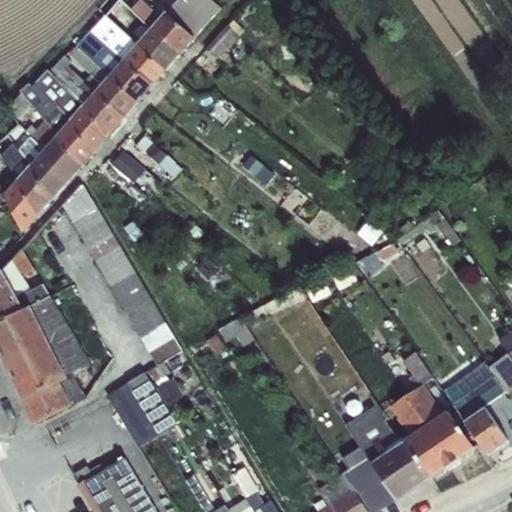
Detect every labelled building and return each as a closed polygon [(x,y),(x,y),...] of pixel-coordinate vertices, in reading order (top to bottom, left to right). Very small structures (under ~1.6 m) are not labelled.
[(125,33),(138,44),(151,28),(122,0),(119,0),(106,15),(125,33)] [(122,0),(151,28),(160,19),(138,0),(122,0)] [(177,0),(166,12),(195,37),(207,23),(188,5),(191,1),(190,0),(177,0)] [(447,12),(453,25),(469,18),(463,4),(447,12)] [(180,53),(195,37),(166,12),(160,19),(151,28),(180,53)] [(206,48),(220,61),(240,38),(227,25),(206,48)] [(166,69),(180,53),(151,28),(138,44),(166,69)] [(77,45),(110,75),(124,59),(107,45),(100,52),(85,38),(77,45)] [(153,84),(166,69),(138,44),(125,59),(153,84)] [(110,75),(77,45),(69,54),(91,75),(86,82),(96,91),(110,75)] [(84,105),(96,91),(86,82),(69,66),(72,62),(65,56),(61,60),(61,59),(49,71),(84,105)] [(139,100),(153,84),(125,59),(124,59),(110,75),(139,100)] [(49,95),(71,119),(84,105),(49,71),(48,70),(36,82),(49,95)] [(124,117),(139,100),(110,75),(96,91),(124,117)] [(58,134),(71,120),(71,119),(49,95),(43,100),(29,83),(20,91),(22,93),(32,104),(45,120),(58,134)] [(107,137),(124,117),(96,91),(84,105),(96,120),(107,137)] [(16,118),(32,104),(22,93),(9,105),(16,118)] [(226,125),(238,109),(220,97),(209,113),(226,125)] [(98,147),(107,137),(96,120),(84,105),(71,119),(71,120),(98,147)] [(45,150),(58,135),(58,134),(45,120),(30,136),(45,150)] [(85,162),(98,147),(71,120),(58,134),(58,135),(85,162)] [(14,144),(26,132),(19,125),(8,136),(14,144)] [(45,150),(73,175),(85,162),(58,135),(45,150)] [(31,165),(45,150),(30,136),(18,148),(22,154),(19,156),(5,138),(0,142),(0,153),(19,179),(31,165)] [(139,145),(175,176),(181,168),(146,137),(139,145)] [(235,160),(255,177),(265,166),(244,149),(235,160)] [(31,165),(59,191),(73,175),(45,150),(31,165)] [(112,164),(135,182),(145,170),(123,151),(112,164)] [(17,180),(45,207),(59,191),(31,165),(19,179),(17,180)] [(23,232),(45,207),(17,180),(5,195),(6,198),(23,232)] [(238,201),(214,183),(205,195),(229,212),(238,201)] [(63,205),(158,365),(164,361),(182,350),(93,200),(82,185),(63,205)] [(389,230),(401,247),(436,223),(445,219),(439,209),(424,219),(416,207),(395,221),(397,225),(389,230)] [(459,240),(445,219),(436,223),(451,245),(459,240)] [(125,228),(133,241),(142,234),(133,222),(125,228)] [(2,271),(23,310),(31,306),(31,307),(51,296),(43,284),(32,290),(24,275),(34,269),(22,249),(2,271)] [(170,258),(180,270),(187,264),(177,252),(170,258)] [(193,270),(214,287),(225,272),(205,256),(193,270)] [(310,307),(366,281),(353,262),(301,286),(305,296),(310,307)] [(0,273),(0,323),(23,310),(2,271),(0,273)] [(267,286),(274,295),(286,284),(279,276),(267,286)] [(305,296),(301,286),(262,304),(265,308),(267,313),(305,296)] [(386,305),(396,311),(404,302),(394,295),(386,305)] [(51,296),(31,307),(67,378),(75,375),(93,366),(52,296),(51,296)] [(329,303),(336,314),(345,308),(338,298),(329,303)] [(265,308),(262,304),(240,316),(241,317),(247,326),(254,322),(251,316),(265,308)] [(60,382),(67,378),(31,307),(31,306),(23,310),(0,323),(0,353),(36,423),(72,404),(60,382)] [(255,339),(247,326),(241,317),(219,330),(227,342),(237,336),(243,346),(255,339)] [(508,394),(511,391),(511,332),(500,340),(509,353),(490,367),(508,394)] [(216,355),(226,347),(217,334),(207,341),(216,355)] [(403,361),(421,387),(425,384),(427,383),(434,378),(416,352),(403,361)] [(168,363),(174,374),(188,366),(181,355),(168,363)] [(171,373),(164,361),(158,365),(147,373),(153,384),(156,382),(171,373)] [(487,408),(508,394),(490,367),(484,361),(465,375),(475,389),(485,409),(487,408)] [(153,384),(147,373),(129,384),(136,396),(154,385),(153,384)] [(171,373),(156,382),(162,391),(177,383),(171,373)] [(75,375),(67,378),(60,382),(72,404),(72,405),(87,399),(75,375)] [(466,422),(485,409),(475,389),(465,375),(441,392),(466,422)] [(435,395),(443,390),(434,378),(427,383),(435,395)] [(110,401),(118,415),(137,446),(176,424),(165,413),(150,422),(136,396),(129,384),(107,395),(110,401)] [(398,421),(409,438),(430,424),(444,414),(425,384),(421,387),(393,406),(389,408),(398,421)] [(154,385),(136,396),(150,422),(165,413),(158,400),(161,398),(154,385)] [(399,439),(402,436),(395,423),(398,421),(389,408),(393,406),(383,390),(373,396),(388,419),(386,420),(399,439)] [(362,447),(372,463),(405,441),(402,436),(399,439),(386,420),(388,419),(373,396),(373,395),(340,416),(362,447)] [(118,415),(110,401),(49,432),(56,446),(118,415)] [(485,409),(466,422),(487,454),(509,440),(487,408),(485,409)] [(450,410),(444,414),(430,424),(454,463),(475,448),(450,410)] [(409,438),(398,421),(395,423),(402,436),(405,441),(409,438)] [(405,441),(431,479),(454,463),(430,424),(409,438),(405,441)] [(405,441),(372,463),(398,500),(398,501),(431,479),(405,441)] [(354,490),(369,511),(377,511),(398,500),(372,463),(362,447),(343,458),(350,469),(344,474),(354,490)] [(88,466),(75,474),(80,482),(77,484),(94,511),(157,511),(125,458),(94,477),(88,466)] [(222,459),(208,467),(218,483),(232,475),(222,459)] [(244,469),(233,475),(246,499),(257,493),(244,469)] [(328,506),(329,505),(354,490),(344,474),(325,483),(328,506)] [(205,511),(213,511),(192,475),(186,479),(205,511)] [(232,475),(218,483),(233,508),(247,500),(246,499),(233,475),(232,475)] [(304,491),(317,511),(318,511),(328,506),(325,483),(317,488),(315,485),(304,491)] [(369,511),(354,490),(329,505),(333,511),(369,511)] [(279,511),(272,501),(264,506),(259,498),(250,504),(253,511),(279,511)]
